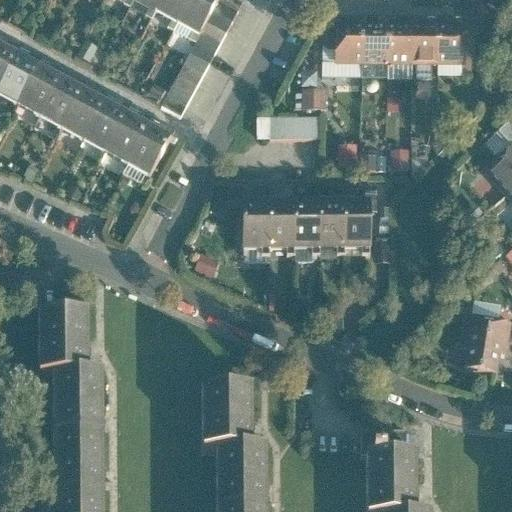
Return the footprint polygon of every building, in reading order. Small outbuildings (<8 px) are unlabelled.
[(163,0),(136,0),(133,6),(154,18),(163,0)] [(192,0),(163,0),(154,18),(176,30),(192,0)] [(229,0),(220,0),(219,4),(198,42),(161,113),(180,123),(244,8),(229,0)] [(219,4),(210,0),(192,0),(176,30),(198,42),(219,4)] [(330,74),(358,74),(359,32),(331,32),(330,74)] [(386,33),(359,32),(358,74),(385,75),(386,33)] [(413,33),(386,33),(385,75),(412,75),(413,33)] [(436,34),(413,33),(412,75),(435,75),(436,34)] [(462,34),(436,34),(435,75),(461,76),(462,34)] [(0,90),(15,63),(0,54),(0,90)] [(37,75),(15,63),(0,90),(0,105),(15,114),(37,75)] [(59,87),(37,75),(15,114),(37,126),(59,87)] [(82,100),(59,87),(37,126),(60,139),(82,100)] [(302,113),(326,113),(326,92),(302,92),(302,113)] [(103,112),(82,100),(60,139),(81,151),(103,112)] [(125,125),(103,112),(81,151),(104,164),(125,125)] [(315,123),(254,123),(254,146),(315,146),(315,123)] [(496,133),(511,150),(511,130),(506,124),(496,133)] [(146,136),(125,125),(104,164),(124,175),(146,136)] [(168,149),(146,136),(124,175),(146,188),(168,149)] [(337,148),(337,169),(356,169),(356,148),(337,148)] [(408,173),(409,153),(390,153),(390,173),(408,173)] [(505,199),(511,193),(511,153),(485,176),(505,199)] [(343,209),(319,210),(320,261),(344,261),(343,209)] [(369,209),(343,209),(344,261),(370,261),(369,209)] [(265,210),(239,210),(240,262),(266,262),(265,210)] [(291,210),(265,210),(266,262),(291,262),(291,210)] [(319,210),(291,210),(291,262),(320,261),(319,210)] [(194,273),(214,278),(218,262),(199,257),(194,273)] [(53,375),(90,374),(89,316),(41,316),(41,375),(53,375)] [(464,352),(461,371),(495,376),(499,357),(505,358),(510,326),(464,319),(459,351),(464,352)] [(53,375),(53,432),(103,432),(103,374),(90,374),(53,375)] [(203,454),(218,454),(255,454),(254,392),(204,392),(203,454)] [(53,432),(54,493),(104,492),(103,432),(53,432)] [(420,511),(420,456),(407,456),(408,436),(362,436),(362,459),(368,459),(369,511),(420,511)] [(218,454),(218,511),(268,511),(269,454),(255,454),(218,454)] [(54,493),(53,511),(103,511),(104,492),(54,493)]
